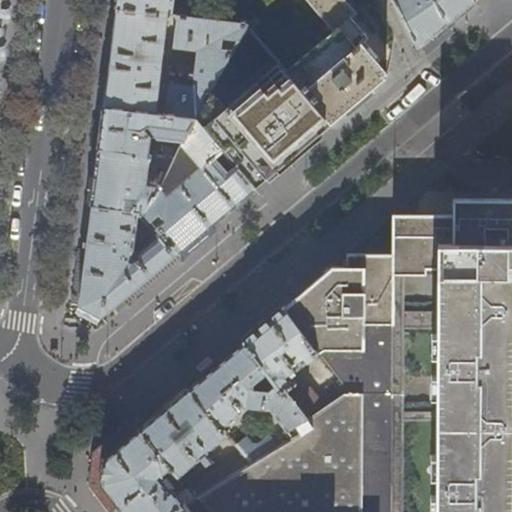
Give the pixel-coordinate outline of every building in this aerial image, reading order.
[(118,0),(117,9),(168,15),(173,16),(174,0),(118,0)] [(275,0),(262,12),(247,25),(272,57),(331,123),(357,101),(385,78),(382,74),(386,71),(361,43),(368,37),(351,16),(356,12),(345,0),(275,0)] [(255,0),(262,12),(275,0),(255,0)] [(474,2),(472,0),(393,0),(418,49),(443,28),(474,2)] [(159,85),(168,15),(117,9),(110,61),(104,108),(195,119),(232,51),(222,50),(223,40),(238,42),(247,25),(197,19),(177,16),(174,48),(198,51),(195,74),(189,73),(189,79),(195,80),(194,87),(169,84),(169,86),(159,85)] [(331,123),(272,57),(195,119),(254,188),(289,159),(331,123)] [(183,141),(195,119),(104,108),(101,130),(99,149),(148,155),(151,137),(148,133),(152,130),(156,136),(159,139),(183,141)] [(254,188),(195,119),(183,141),(181,145),(200,168),(167,195),(159,186),(144,213),(178,253),(179,252),(210,225),(254,188)] [(165,146),(163,157),(174,159),(179,148),(165,146)] [(163,157),(148,155),(99,149),(96,175),(92,206),(144,213),(159,186),(167,171),(160,169),(152,186),(145,185),(148,165),(169,167),(174,159),(163,157)] [(511,511),(511,199),(454,199),(454,216),(393,215),(393,234),(393,254),(393,275),(399,275),(404,275),(426,275),(426,269),(438,269),(438,277),(438,311),(438,329),(437,412),(437,421),(436,511),(511,511)] [(178,253),(144,213),(92,206),(86,253),(79,306),(88,311),(101,317),(138,286),(178,253)] [(184,257),(215,231),(210,225),(179,252),(184,257)] [(392,511),(393,275),(393,254),(348,253),(348,267),(332,267),(323,275),(314,283),(284,309),(318,352),(348,389),(323,405),(307,415),(309,418),(308,419),(312,425),(294,436),(272,449),(252,463),(198,497),(173,511),(392,511)] [(403,511),(404,421),(404,412),(404,329),(404,311),(404,275),(399,275),(393,275),(392,511),(403,511)] [(267,321),(244,341),(283,389),(286,386),(307,415),(323,405),(309,384),(303,389),(289,368),(293,365),(294,367),(318,352),(284,309),(283,307),(267,321)] [(438,329),(438,311),(404,311),(404,329),(438,329)] [(219,362),(188,388),(223,429),(248,407),(271,407),(294,436),(312,425),(308,419),(309,418),(307,415),(286,386),(283,389),(244,341),(219,362)] [(223,429),(188,388),(167,406),(139,430),(171,466),(179,475),(200,456),(203,460),(209,455),(206,451),(227,434),(223,429)] [(437,421),(437,412),(404,412),(404,421),(437,421)] [(171,466),(139,430),(105,458),(102,483),(123,510),(124,511),(173,511),(198,497),(189,487),(176,495),(173,490),(175,488),(166,478),(161,482),(158,477),(171,466)] [(236,445),(244,454),(252,463),(272,449),(266,439),(259,444),(252,443),(246,437),(236,445)] [(200,475),(186,483),(189,487),(198,497),(252,463),(244,454),(203,479),(200,475)]
